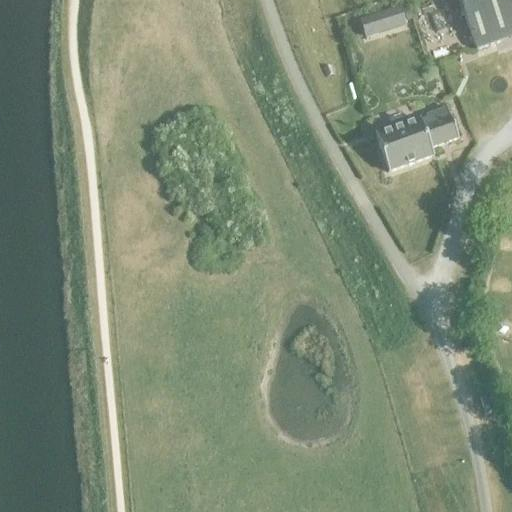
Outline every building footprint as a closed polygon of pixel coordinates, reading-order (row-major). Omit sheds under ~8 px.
[(511,0),(457,0),(477,52),(511,39),(511,0)] [(398,7),(360,19),(365,36),(403,24),(398,7)] [(418,121),(375,138),(389,176),(432,160),(429,152),(456,142),(445,110),(425,117),(426,120),(419,123),(418,121)] [(511,212),(511,198),(502,199),(502,213),(511,212)] [(511,277),(511,266),(497,265),(497,277),(511,277)]
